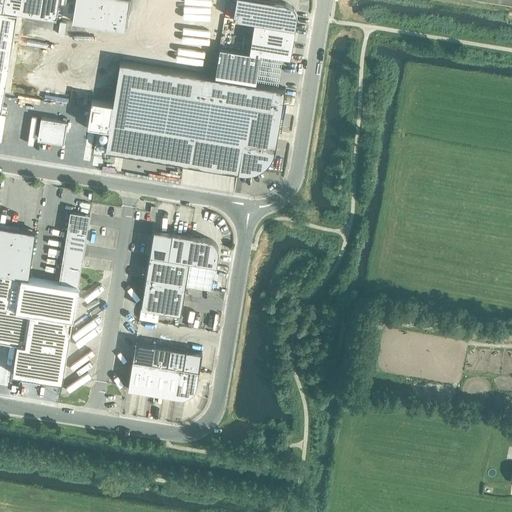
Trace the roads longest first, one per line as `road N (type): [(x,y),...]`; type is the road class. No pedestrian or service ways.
road 1 (unclassified): [(0,406),(176,434),(206,425),(220,399),(251,207)]
road 2 (unclassified): [(0,165),(251,207)]
road 3 (unclassified): [(251,207),(282,198),(297,174),(324,0)]
